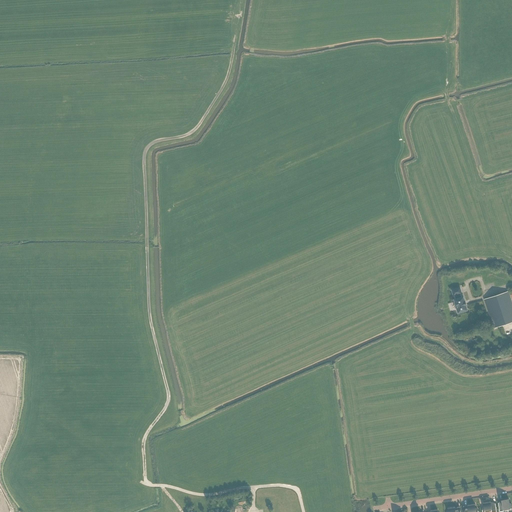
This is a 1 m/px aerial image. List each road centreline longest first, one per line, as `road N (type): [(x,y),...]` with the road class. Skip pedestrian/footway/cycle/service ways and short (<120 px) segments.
road 1 (track): [(158,485),(145,481),(143,442),(167,398),(150,322),(144,151),(189,134),(225,84),(241,4)]
road 2 (residential): [(374,508),(511,488)]
